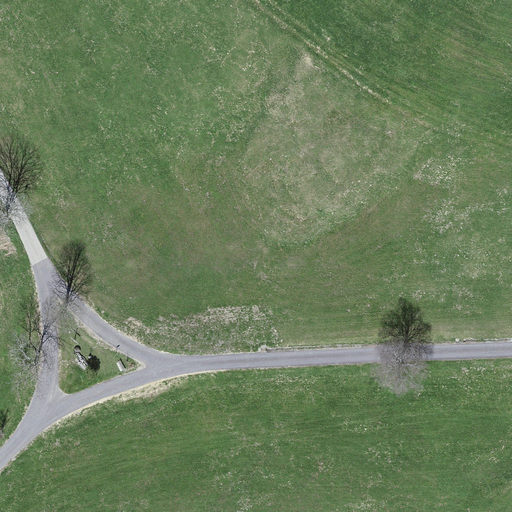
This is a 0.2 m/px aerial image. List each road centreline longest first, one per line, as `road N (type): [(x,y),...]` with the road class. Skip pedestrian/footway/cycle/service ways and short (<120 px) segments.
road 1 (unclassified): [(511,352),(177,373)]
road 2 (unclassified): [(177,373),(55,291)]
road 3 (unclassified): [(46,417),(177,373)]
road 4 (unclassified): [(55,291),(46,417)]
